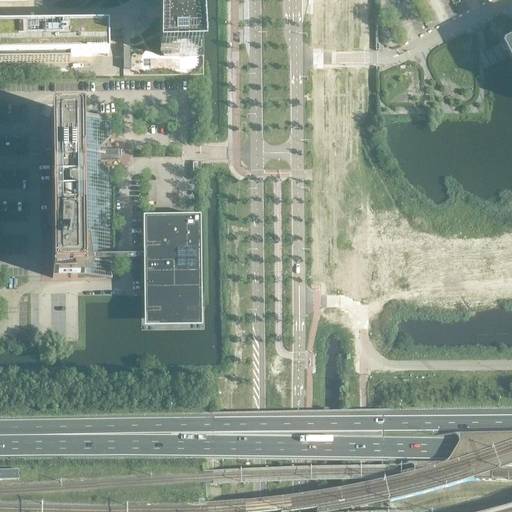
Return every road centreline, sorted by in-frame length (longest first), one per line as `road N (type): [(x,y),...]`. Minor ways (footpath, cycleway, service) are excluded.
road 1 (motorway): [(511,421),(212,425),(57,445)]
road 2 (motorway): [(511,446),(57,445)]
road 3 (secondary): [(257,153),(262,511)]
road 4 (secondary): [(295,511),(299,304)]
road 5 (secondary): [(298,153),(295,0)]
road 6 (secondary): [(256,0),(257,153)]
road 7 (secondary): [(299,304),(298,153)]
